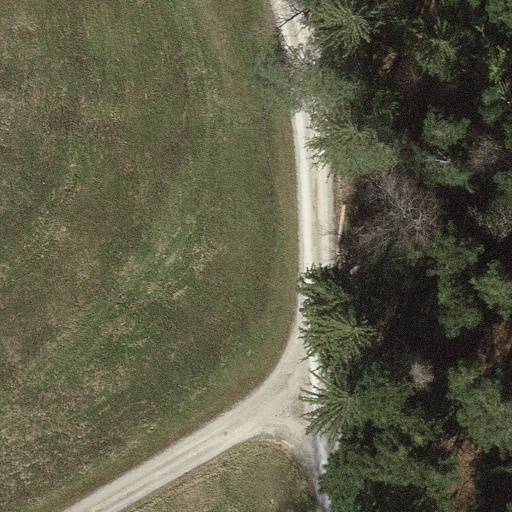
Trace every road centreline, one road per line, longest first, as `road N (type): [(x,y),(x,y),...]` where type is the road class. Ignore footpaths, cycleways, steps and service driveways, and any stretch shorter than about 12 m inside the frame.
road 1 (track): [(283,0),(298,48),(312,172),(313,366),(333,511)]
road 2 (track): [(313,366),(244,433),(100,511)]
